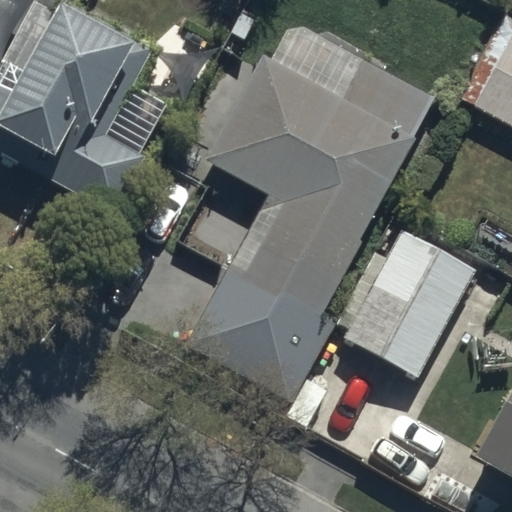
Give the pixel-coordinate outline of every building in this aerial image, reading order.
[(0,142),(80,182),(146,50),(45,0),(35,0),(0,71),(0,142)] [(511,19),(467,109),(511,131),(511,19)] [(300,393),(442,101),(280,38),(212,162),(269,192),(206,337),(300,393)] [(341,343),(418,384),(478,271),(401,230),(341,343)] [(511,488),(511,370),(457,460),(511,488)]
